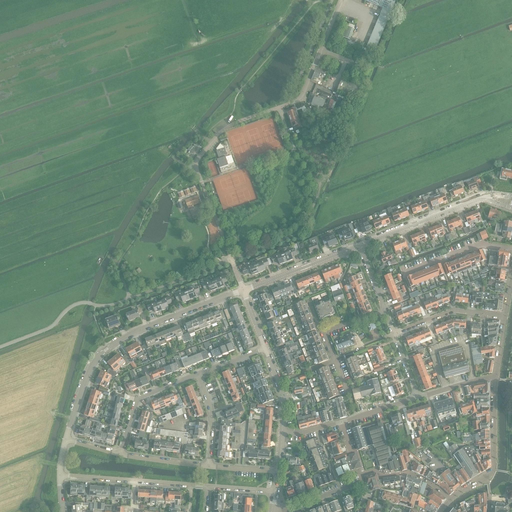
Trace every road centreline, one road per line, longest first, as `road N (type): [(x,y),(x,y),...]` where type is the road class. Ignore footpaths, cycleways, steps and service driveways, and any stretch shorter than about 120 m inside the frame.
road 1 (residential): [(231,259),(194,163),(227,127),(301,99),(341,0)]
road 2 (unclassified): [(231,259),(111,305),(74,304),(47,329),(0,348)]
road 3 (secondary): [(65,440),(91,366),(106,350),(243,290)]
road 4 (residential): [(279,382),(330,362),(324,332),(384,310)]
road 5 (residential): [(207,486),(59,475)]
road 6 (secondary): [(359,246),(480,199)]
road 7 (secondary): [(243,290),(359,246)]
road 8 (residential): [(120,454),(138,398),(198,374)]
